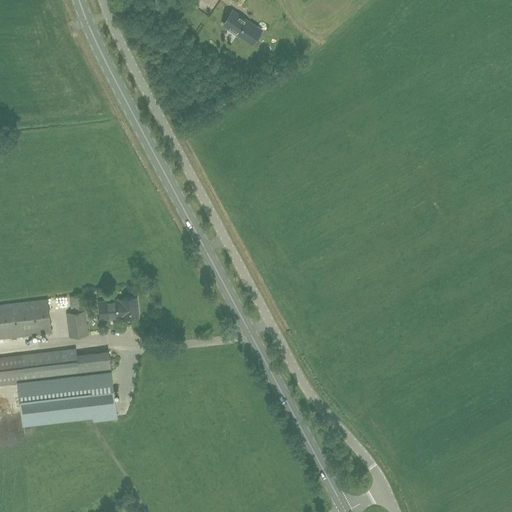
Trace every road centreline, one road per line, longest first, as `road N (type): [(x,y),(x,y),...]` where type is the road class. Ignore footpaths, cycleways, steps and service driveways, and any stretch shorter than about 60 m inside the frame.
road 1 (primary): [(345,509),(97,55),(79,0)]
road 2 (unclassified): [(384,488),(277,338),(101,0)]
road 3 (unknown): [(136,348),(257,341),(271,326)]
